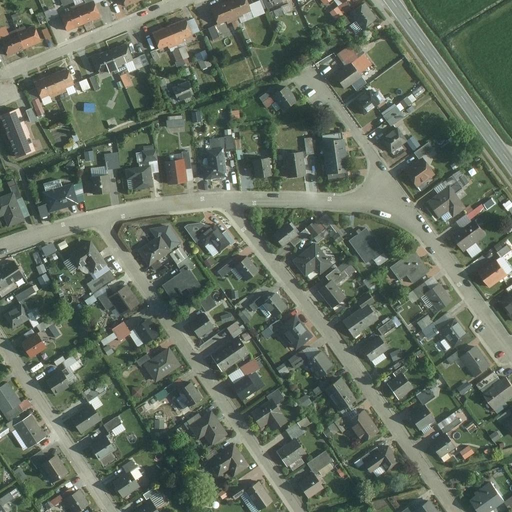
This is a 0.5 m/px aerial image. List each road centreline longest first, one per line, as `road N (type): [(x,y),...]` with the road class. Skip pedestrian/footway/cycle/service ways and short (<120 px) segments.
road 1 (residential): [(454,511),(297,291),(223,203)]
road 2 (residential): [(301,511),(97,218)]
road 3 (residential): [(111,511),(0,339)]
road 4 (secondary): [(511,164),(390,0)]
road 5 (residential): [(0,74),(185,0)]
road 6 (residential): [(388,208),(419,224),(511,350)]
road 7 (residential): [(223,203),(388,208)]
road 8 (residential): [(314,77),(388,180),(388,208)]
road 9 (residential): [(97,218),(223,203)]
